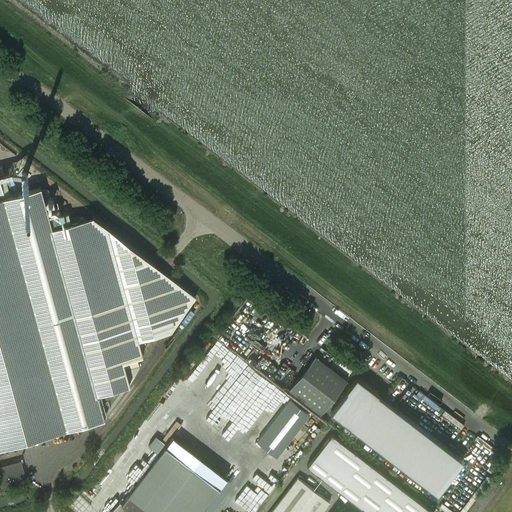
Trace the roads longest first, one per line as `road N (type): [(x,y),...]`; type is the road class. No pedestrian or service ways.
road 1 (unclassified): [(511,451),(109,143),(0,73)]
road 2 (unknown): [(215,511),(294,412)]
